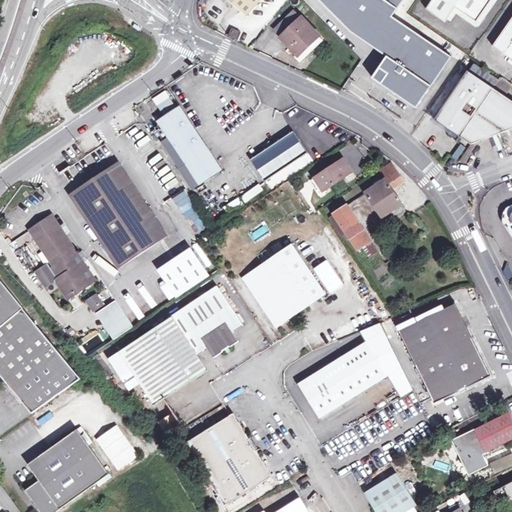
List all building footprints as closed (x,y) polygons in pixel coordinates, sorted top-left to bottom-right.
[(227,0),(240,11),(246,16),(261,0),(227,0)] [(361,38),(381,51),(401,22),(391,16),(396,8),(384,0),(319,0),(350,31),(361,38)] [(443,21),(445,18),(454,6),(476,20),(489,0),(431,0),(425,8),(443,21)] [(489,0),(476,20),(454,6),(445,18),(450,21),(455,13),(477,28),(496,0),(489,0)] [(273,29),(280,37),(301,18),(293,10),(273,29)] [(511,16),(492,46),(511,60),(511,16)] [(322,40),(301,18),(280,37),(280,38),(289,47),(287,50),(298,62),(322,40)] [(401,22),(381,51),(387,56),(373,78),(416,107),(451,56),(407,26),(401,22)] [(240,32),(233,29),(232,29),(228,37),(236,41),(237,41),(237,40),(240,34),(240,32)] [(511,128),(511,101),(468,71),(435,118),(471,143),(511,128)] [(162,114),(175,107),(166,91),(154,98),(162,114)] [(201,188),(221,175),(180,111),(159,124),(201,188)] [(306,157),(292,137),(252,164),(261,178),(265,184),(306,157)] [(341,160),(312,180),(320,193),(350,174),(341,160)] [(380,171),(386,180),(397,172),(392,163),(380,171)] [(161,240),(116,172),(78,197),(123,265),(161,240)] [(397,172),(386,180),(367,193),(383,217),(402,204),(393,189),(403,182),(397,172)] [(320,193),(312,180),(310,181),(318,194),(320,193)] [(244,203),(264,192),(261,185),(240,195),(244,203)] [(195,234),(205,229),(184,192),(175,197),(195,234)] [(229,218),(246,207),(239,197),(223,208),(229,218)] [(348,206),(335,215),(348,234),(358,250),(372,241),(348,206)] [(348,234),(335,215),(330,218),(343,237),(348,234)] [(409,219),(423,236),(428,232),(414,215),(409,219)] [(59,251),(70,244),(54,219),(43,226),(59,251)] [(43,226),(31,234),(53,268),(50,270),(48,266),(35,275),(45,290),(55,283),(67,302),(89,287),(73,261),(79,257),(75,251),(70,244),(59,251),(43,226)] [(201,244),(194,248),(205,269),(212,266),(201,244)] [(274,328),(324,295),(290,246),(241,279),(274,328)] [(155,269),(170,300),(210,281),(195,250),(155,269)] [(73,261),(89,287),(96,283),(79,257),(73,261)] [(0,328),(22,310),(0,282),(0,328)] [(150,283),(140,291),(155,308),(164,300),(150,283)] [(120,358),(132,376),(153,407),(205,372),(195,356),(205,350),(212,360),(221,354),(220,353),(222,352),(226,349),(228,348),(229,349),(238,343),(231,332),(241,326),(219,293),(120,358)] [(130,321),(139,316),(133,305),(135,304),(131,296),(119,302),(130,321)] [(193,298),(179,308),(182,313),(196,303),(193,298)] [(436,401),(491,374),(456,303),(400,329),(436,401)] [(79,379),(22,310),(0,328),(0,377),(31,414),(79,379)] [(353,349),(297,384),(318,418),(386,375),(365,341),(353,349)] [(120,383),(132,376),(120,358),(109,365),(120,383)] [(109,385),(115,380),(99,359),(93,364),(109,385)] [(468,458),(474,469),(488,463),(482,451),(478,443),(482,441),(486,449),(511,437),(511,416),(510,412),(454,438),(464,460),(468,458)] [(175,413),(159,422),(167,436),(182,426),(175,413)] [(273,475),(257,450),(250,438),(235,414),(186,444),(224,505),(273,475)] [(118,425),(96,440),(118,472),(140,457),(118,425)] [(86,440),(77,428),(48,448),(27,464),(39,480),(25,490),(41,511),(55,511),(109,473),(86,440)] [(482,451),(486,449),(482,441),(478,443),(482,451)] [(511,466),(511,453),(500,459),(496,452),(486,457),(495,475),(511,466)] [(468,458),(464,460),(469,472),(474,469),(468,458)] [(378,511),(403,511),(418,503),(398,472),(366,492),(378,511)] [(511,511),(511,481),(495,489),(505,511),(511,511)] [(309,511),(300,497),(275,511),(265,511),(264,510),(260,511),(309,511)]
